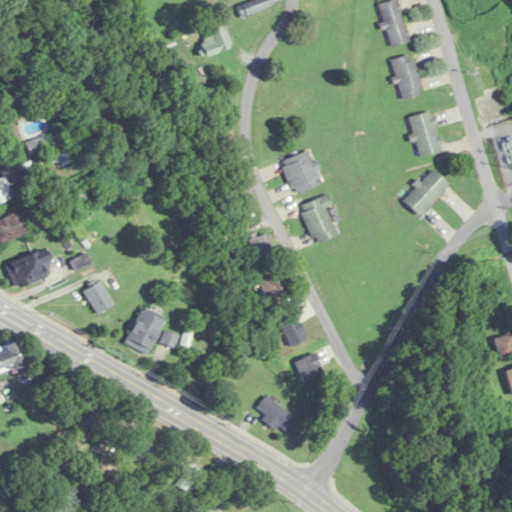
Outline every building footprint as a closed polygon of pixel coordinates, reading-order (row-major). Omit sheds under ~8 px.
[(275,3),(273,0),(253,0),(238,7),(242,17),(275,3)] [(389,45),(408,40),(397,0),(389,0),(378,3),(389,45)] [(232,45),(224,25),(199,35),(207,55),(232,45)] [(421,93),(413,53),(391,58),(399,97),(421,93)] [(408,116),(419,156),(442,150),(431,110),(408,116)] [(293,193),(323,182),(310,149),(280,160),(293,193)] [(449,184),(431,168),(402,200),(420,216),(449,184)] [(0,202),(15,195),(6,174),(0,176),(0,202)] [(337,234),(326,206),(332,204),(328,194),(299,205),(313,243),(337,234)] [(0,243),(28,232),(19,211),(0,218),(0,243)] [(252,233),(251,256),(272,257),(272,234),(252,233)] [(52,275),(45,250),(6,262),(14,287),(52,275)] [(266,300),(283,295),(276,274),(259,279),(266,300)] [(96,314),(113,303),(99,281),(82,291),(96,314)] [(146,354),(163,320),(140,309),(123,342),(146,354)] [(278,324),(291,346),(307,338),(294,315),(278,324)] [(499,357),(511,354),(511,333),(494,337),(499,357)] [(0,345),(0,347),(0,349),(0,348),(0,372),(25,364),(17,340),(0,345)] [(295,362),(304,382),(324,373),(315,352),(295,362)] [(284,434),(297,420),(267,395),(255,410),(284,434)] [(126,453),(140,465),(155,447),(141,436),(126,453)] [(174,487),(190,494),(200,470),(185,464),(174,487)] [(239,511),(242,501),(226,497),(222,511),(239,511)]
